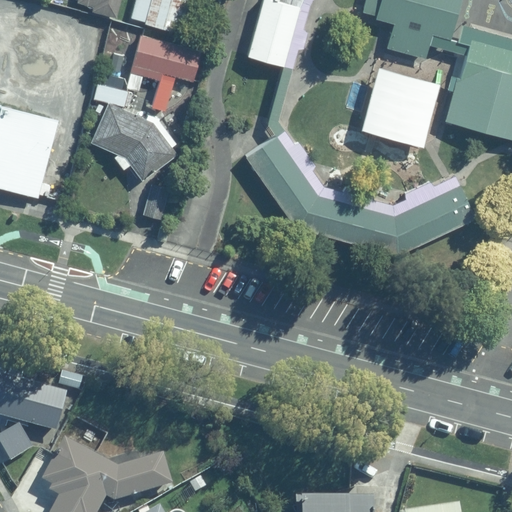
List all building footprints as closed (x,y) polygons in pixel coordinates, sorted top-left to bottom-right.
[(114,18),(119,0),(81,0),(80,5),(92,8),(91,11),(114,18)] [(181,0),(131,0),(127,18),(181,33),(190,2),(181,0)] [(244,0),(231,49),(218,47),(204,110),(220,115),(221,107),(254,118),(284,0),(244,0)] [(449,0),(346,0),(345,4),(379,14),(371,41),(408,52),(416,22),(440,29),(449,0)] [(505,136),(511,110),(511,42),(455,27),(431,115),(505,136)] [(131,73),(161,80),(162,74),(195,82),(203,49),(140,35),(131,73)] [(57,117),(0,101),(0,184),(38,195),(57,117)] [(175,154),(152,123),(109,105),(92,145),(117,155),(113,158),(122,171),(129,165),(140,180),(175,154)] [(308,185),(262,127),(228,150),(275,221),(376,250),(457,212),(439,173),(376,203),(308,185)] [(168,187),(152,183),(145,216),(161,220),(168,187)] [(0,371),(0,412),(56,429),(67,391),(0,371)] [(33,447),(18,425),(0,437),(0,443),(12,461),(33,447)] [(65,438),(46,476),(55,481),(51,489),(60,494),(50,511),(99,511),(108,495),(115,499),(172,481),(163,451),(118,465),(65,438)] [(302,496),(302,511),(371,511),(372,496),(302,496)] [(406,510),(406,511),(462,511),(461,502),(406,510)]
